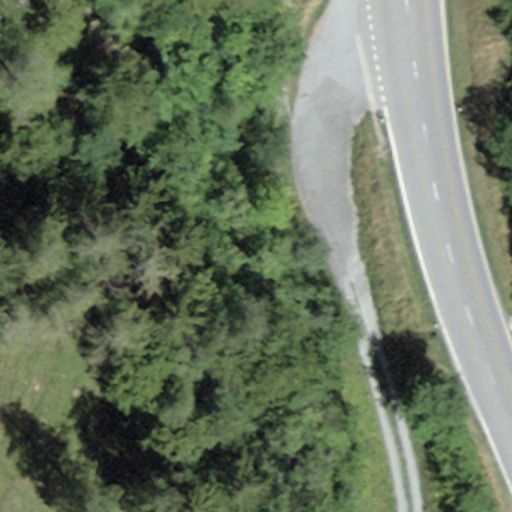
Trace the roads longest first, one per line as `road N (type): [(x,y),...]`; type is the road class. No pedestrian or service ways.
road 1 (track): [(400,511),(392,424),(325,188),(325,116),(344,78),(409,48)]
road 2 (secondary): [(407,0),(442,230),(511,436)]
